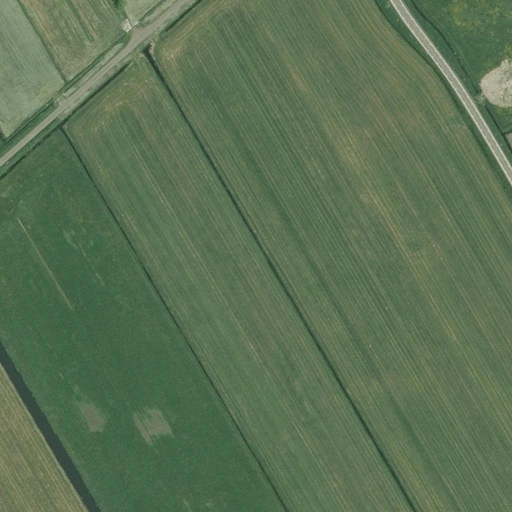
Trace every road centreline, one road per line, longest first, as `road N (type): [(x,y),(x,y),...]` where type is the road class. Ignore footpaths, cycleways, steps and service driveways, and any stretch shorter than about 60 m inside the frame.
road 1 (unclassified): [(0,163),(183,0)]
road 2 (unclassified): [(511,181),(450,74),(393,0)]
